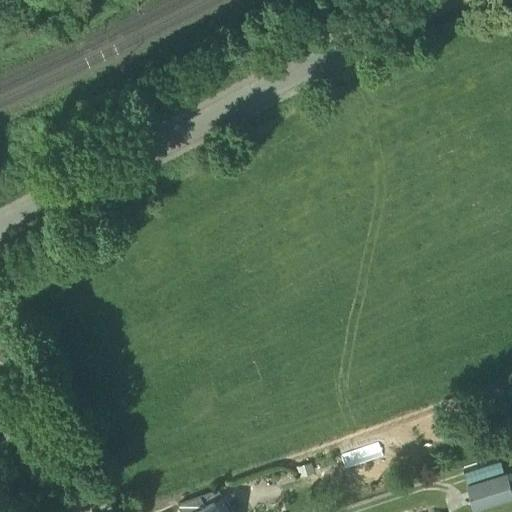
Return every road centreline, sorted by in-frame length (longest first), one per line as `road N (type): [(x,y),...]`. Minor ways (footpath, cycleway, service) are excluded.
road 1 (residential): [(432,0),(0,219)]
road 2 (residential): [(75,511),(0,403)]
